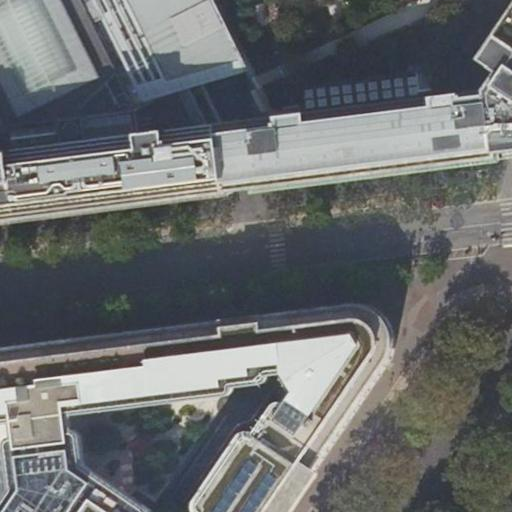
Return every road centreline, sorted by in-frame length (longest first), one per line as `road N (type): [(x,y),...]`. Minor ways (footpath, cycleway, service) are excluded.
road 1 (residential): [(511,220),(0,285)]
road 2 (tertiary): [(429,485),(511,363)]
